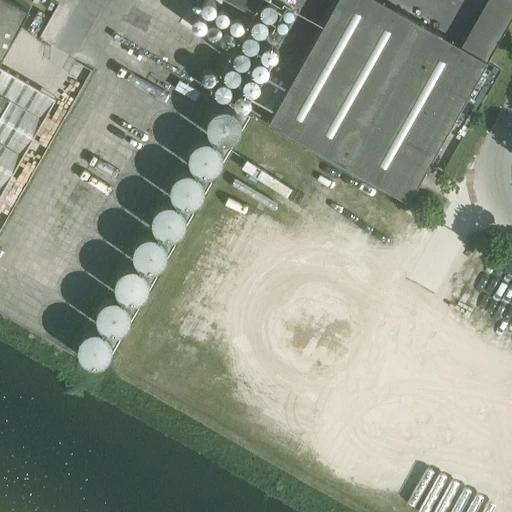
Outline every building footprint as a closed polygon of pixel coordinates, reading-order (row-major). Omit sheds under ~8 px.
[(0,0),(0,61),(29,11),(8,0),(0,0)] [(229,0),(253,13),(260,0),(229,0)] [(408,201),(414,190),(487,61),(437,33),(379,0),(336,0),(268,122),(408,201)] [(108,2),(101,11),(112,20),(119,10),(108,2)] [(127,33),(140,26),(134,14),(121,21),(127,33)] [(150,48),(162,39),(152,27),(140,36),(150,48)] [(205,82),(183,82),(182,104),(205,105),(205,82)] [(0,114),(10,98),(0,92),(0,114)] [(208,120),(208,127),(211,135),(217,140),(224,142),(232,140),(238,136),(242,129),(242,121),(238,114),(233,109),(225,107),(218,109),(212,113),(208,120)] [(145,149),(157,177),(181,167),(169,139),(145,149)] [(189,151),(188,159),(191,166),(197,171),(205,173),(213,172),(219,167),(222,160),(223,152),(219,145),(213,141),(206,139),(199,140),(192,145),(189,151)] [(135,210),(162,194),(148,169),(120,185),(135,210)] [(171,183),(171,191),(174,198),(180,203),(187,205),(195,204),(201,199),(205,192),(205,184),(202,177),(196,173),(188,171),(181,172),(175,177),(171,183)] [(152,215),(152,223),(155,230),(161,235),(168,237),(176,235),(182,231),(186,224),(186,216),(182,209),(176,204),(169,202),(162,204),(156,208),(152,215)] [(134,247),(134,254),(137,261),(143,267),(150,269),(158,267),(164,262),(168,255),(168,248),(165,241),(159,236),(151,234),(144,236),(138,240),(134,247)] [(89,242),(95,269),(122,263),(116,236),(89,242)] [(68,292),(96,301),(105,276),(77,267),(68,292)] [(115,279),(115,287),(118,294),(124,299),(131,301),(139,300),(145,295),(149,288),(149,280),(145,274),(140,269),(132,267),(125,268),(119,273),(115,279)] [(89,314),(62,295),(44,320),(72,339),(89,314)] [(97,310),(97,318),(100,325),(106,330),(114,332),(121,331),(127,326),(131,319),(131,311),(128,305),(122,300),(114,298),(107,299),(101,304),(97,310)] [(204,355),(216,360),(226,338),(202,328),(181,374),(193,380),(204,355)] [(78,342),(78,349),(81,356),(87,362),(95,364),(102,362),(109,357),(112,350),(112,343),(109,336),(103,331),(96,329),(88,331),(82,335),(78,342)]
